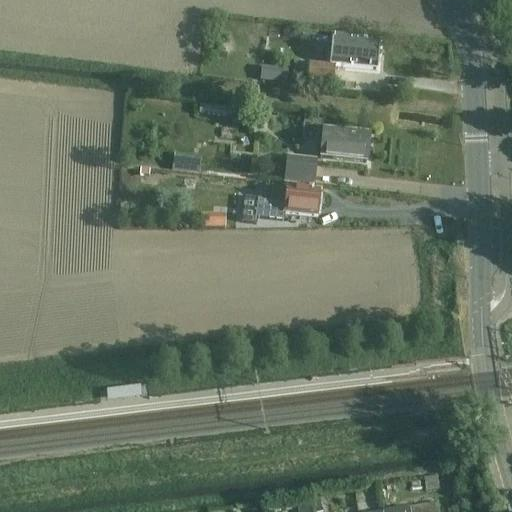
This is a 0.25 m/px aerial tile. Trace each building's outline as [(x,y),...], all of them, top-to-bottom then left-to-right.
[(376,71),(379,45),(336,41),(335,50),(344,51),(342,68),(376,71)] [(333,82),(334,67),(309,65),(307,80),(333,82)] [(301,135),(301,118),(291,118),(291,135),(301,135)] [(366,164),(368,136),(334,133),(323,132),(320,158),(331,160),(366,164)] [(312,186),(315,161),(287,158),(284,183),(312,186)] [(317,218),(319,192),(286,189),(284,203),(256,200),(254,219),(283,222),(284,215),(317,218)]
